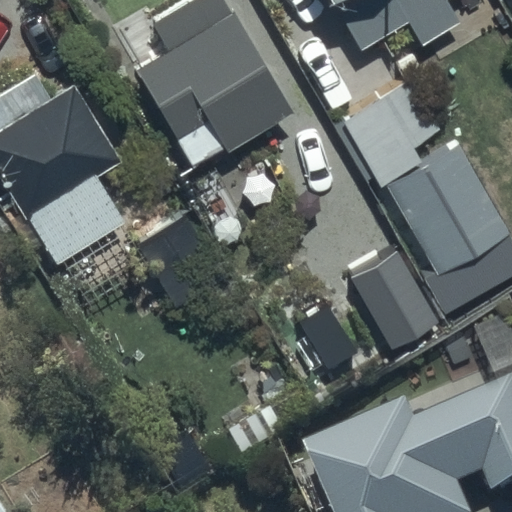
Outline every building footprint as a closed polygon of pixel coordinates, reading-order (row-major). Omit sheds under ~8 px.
[(168,0),(158,7),(172,28),(139,49),(197,142),(293,82),(242,0),(168,0)] [(341,0),(359,34),(410,8),(422,31),(461,10),(455,0),(341,0)] [(406,59),(335,97),(375,169),(423,143),(417,131),(439,119),(406,59)] [(76,65),(0,109),(0,154),(52,244),(124,202),(97,156),(121,141),(76,65)] [(511,235),(461,145),(384,187),(433,275),(426,279),(445,312),(511,274),(511,235)] [(189,217),(139,246),(175,308),(225,278),(189,217)] [(399,251),(351,278),(392,350),(440,323),(399,251)] [(415,385),(310,431),(345,511),(479,511),(463,475),(492,463),(501,484),(511,479),(511,377),(428,415),(415,385)]
